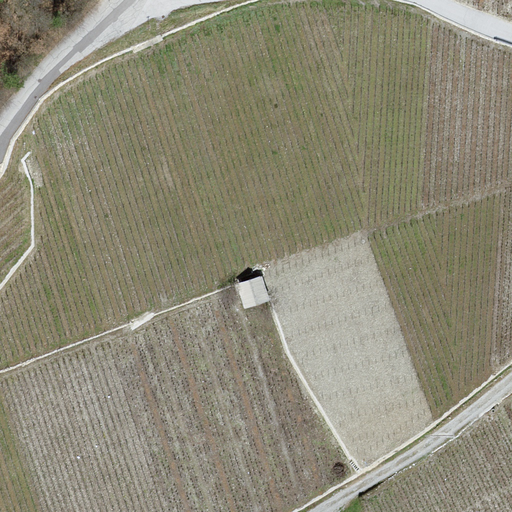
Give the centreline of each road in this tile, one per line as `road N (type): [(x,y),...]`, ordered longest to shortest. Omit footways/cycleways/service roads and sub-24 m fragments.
road 1 (track): [(318,511),(511,379)]
road 2 (unclassified): [(109,3),(0,127)]
